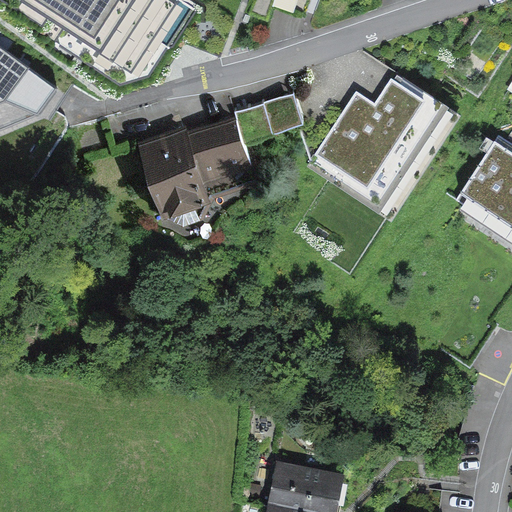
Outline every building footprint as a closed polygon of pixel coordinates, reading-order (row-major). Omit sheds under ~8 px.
[(46,0),(107,41),(135,1),(134,0),(46,0)] [(0,86),(17,61),(0,49),(0,86)] [(359,96),(315,162),(381,205),(446,107),(400,77),(379,109),(359,96)] [(240,95),(149,127),(168,182),(209,168),(205,155),(255,137),(240,95)] [(511,145),(500,138),(460,202),(511,235),(511,145)] [(279,450),(272,488),(323,497),(328,498),(335,461),(279,450)] [(268,487),(262,511),(320,511),(323,497),(272,488),(268,487)] [(443,511),(444,507),(392,500),(390,511),(443,511)]
